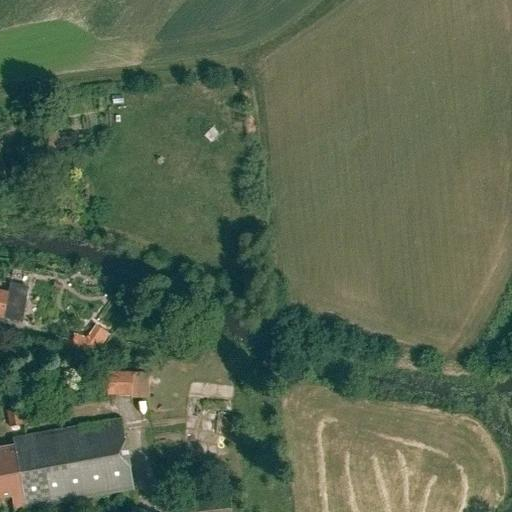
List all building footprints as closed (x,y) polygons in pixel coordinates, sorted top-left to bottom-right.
[(0,317),(20,322),(25,298),(0,292),(0,317)] [(107,396),(132,397),(133,373),(108,372),(107,396)] [(10,425),(23,424),(21,407),(8,408),(10,425)] [(0,498),(11,496),(13,511),(133,489),(120,418),(11,439),(13,446),(0,448),(0,498)] [(230,511),(229,496),(184,501),(184,511),(230,511)]
